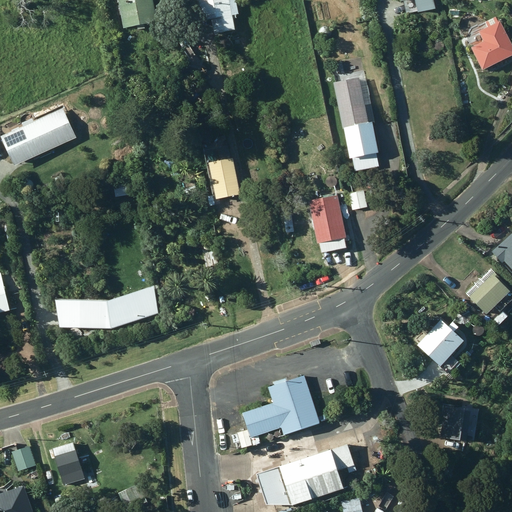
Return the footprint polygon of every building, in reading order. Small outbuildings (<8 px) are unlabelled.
[(121,0),(127,27),(160,20),(155,0),(121,0)] [(200,0),(204,20),(215,18),(218,33),(238,29),(235,14),(241,13),(238,0),(200,0)] [(404,0),(408,13),(422,10),(422,12),(438,8),(436,0),(404,0)] [(474,48),(487,71),(511,56),(511,37),(502,19),(500,20),(497,16),(486,22),(489,27),(481,31),(487,41),(474,48)] [(337,83),(353,156),(377,150),(361,77),(337,83)] [(0,136),(0,139),(13,167),(75,138),(61,108),(0,136)] [(209,163),(217,199),(240,193),(232,158),(227,159),(226,156),(219,158),(220,161),(209,163)] [(130,183),(113,184),(114,198),(131,196),(130,183)] [(369,206),(366,190),(350,193),(354,209),(369,206)] [(349,237),(339,195),(337,195),(336,192),(324,195),(324,198),(312,201),(323,253),(349,247),(347,237),(349,237)] [(511,234),(495,252),(505,263),(507,261),(511,265),(511,234)] [(497,272),(473,297),(491,315),(498,307),(511,319),(511,318),(511,288),(498,275),(499,274),(497,272)] [(3,274),(0,274),(0,314),(12,312),(3,274)] [(114,330),(159,316),(149,287),(107,302),(54,301),(61,326),(114,330)] [(467,341),(443,319),(420,344),(444,366),(467,341)] [(319,339),(312,342),(314,347),(321,344),(319,339)] [(426,365),(423,356),(415,359),(417,367),(426,365)] [(322,423),(306,375),(288,381),(287,377),(275,381),(276,385),(271,387),(276,402),(245,413),(254,437),(285,426),(287,435),(322,423)] [(441,438),(466,441),(470,410),(444,407),(441,438)] [(357,435),(362,449),(372,446),(367,432),(357,435)] [(65,485),(87,478),(77,442),(55,449),(65,485)] [(350,445),(260,474),(270,505),(296,505),(347,488),(341,470),(357,465),(350,445)] [(13,452),(20,471),(35,466),(29,447),(13,452)] [(35,511),(26,485),(0,494),(0,511),(35,511)] [(345,511),(364,511),(362,496),(343,499),(345,511)]
